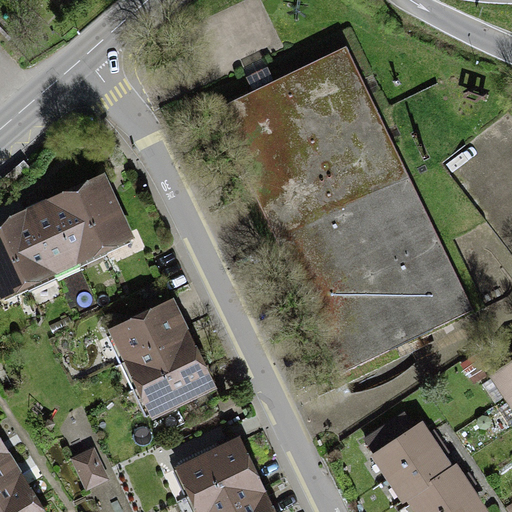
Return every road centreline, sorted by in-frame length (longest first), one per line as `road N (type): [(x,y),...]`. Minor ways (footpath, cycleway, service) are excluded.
road 1 (residential): [(329,511),(145,139),(92,50)]
road 2 (primary): [(92,50),(0,131)]
